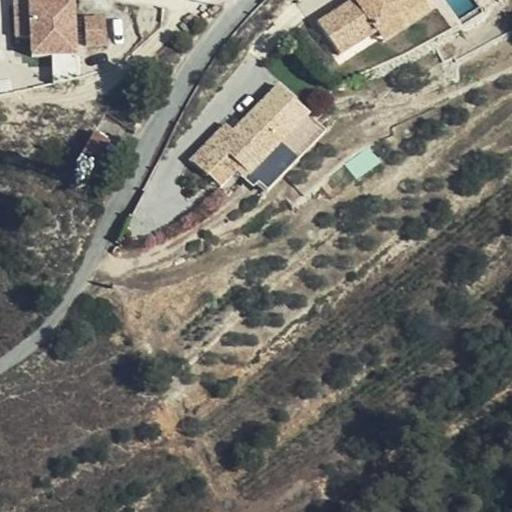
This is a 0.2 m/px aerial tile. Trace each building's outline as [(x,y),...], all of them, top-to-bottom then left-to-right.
[(76,0),(35,0),(16,0),(17,19),(32,19),(32,35),(33,56),(78,54),(78,47),(77,19),(76,0)] [(349,0),(319,18),(339,53),(379,29),(428,1),(427,0),(349,0)] [(428,1),(379,29),(386,41),(435,12),(428,1)] [(87,47),(86,18),(77,19),(78,47),(87,47)] [(106,18),(86,18),(87,47),(107,46),(106,18)] [(32,19),(17,19),(17,35),(32,35),(32,19)] [(511,33),(477,49),(489,77),(511,67),(511,33)] [(228,125),(192,160),(224,192),(241,174),(246,178),(310,114),(281,85),(234,131),(228,125)] [(78,165),(102,177),(120,143),(96,131),(78,165)]
